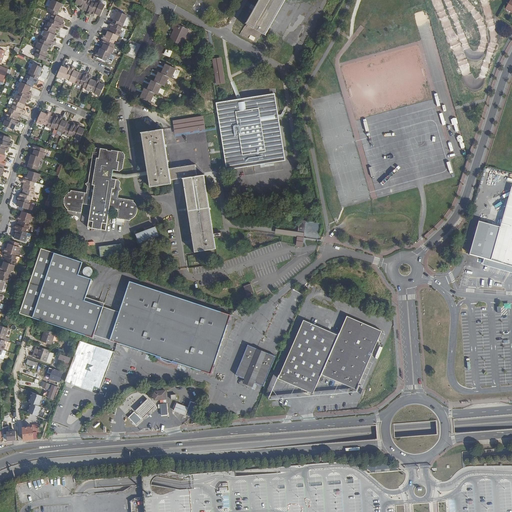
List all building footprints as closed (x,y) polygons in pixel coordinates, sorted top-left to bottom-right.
[(53,0),(47,11),(52,14),(57,16),(62,4),(53,0)] [(87,0),(77,0),(75,4),(80,6),(79,9),(83,10),(87,0)] [(91,15),(96,4),(93,3),(93,2),(89,0),(87,0),(83,10),(88,12),(87,15),(90,17),(91,15)] [(259,0),(240,34),(256,43),(261,33),(265,35),(285,0),(259,0)] [(100,16),(102,14),(105,5),(100,3),(99,4),(96,3),(96,4),(91,15),(94,17),(95,14),(100,16)] [(113,23),(122,28),(127,16),(118,12),(113,23)] [(61,23),(63,18),(57,16),(52,14),(50,19),(51,19),(50,23),(61,27),(62,28),(63,24),(61,23)] [(50,23),(48,22),(47,26),(46,25),(44,30),(45,30),(55,35),(57,30),(59,31),(61,27),(50,23)] [(119,36),(120,37),(122,32),(121,31),(122,28),(113,23),(110,22),(109,26),(111,27),(109,32),(119,36)] [(175,28),(173,31),(169,40),(181,45),(184,38),(182,37),(186,29),(174,23),(172,26),(175,28)] [(55,35),(45,30),(42,35),(44,36),(42,40),(53,45),(54,45),(56,42),(53,40),(56,35),(55,35)] [(103,35),(102,39),(103,39),(113,44),(115,41),(116,41),(119,36),(109,32),(108,31),(106,36),(103,35)] [(42,40),(41,39),(40,43),(38,42),(36,47),(37,48),(47,52),(49,47),(52,48),(53,45),(42,40)] [(111,53),(112,54),(115,49),(113,48),(114,45),(113,44),(103,39),(101,43),(104,44),(101,49),(111,53)] [(132,54),(135,45),(130,43),(126,52),(132,54)] [(47,52),(37,48),(35,53),(36,53),(35,57),(47,62),(48,59),(46,57),(48,53),(47,52)] [(163,54),(170,57),(172,51),(165,48),(163,54)] [(101,49),(100,49),(98,54),(96,52),(94,56),(106,61),(107,58),(109,58),(111,53),(101,49)] [(221,57),(212,58),(215,84),(225,83),(221,57)] [(33,63),(28,75),(38,80),(43,68),(33,63)] [(165,65),(161,73),(157,82),(154,81),(152,80),(148,90),(144,88),(140,98),(150,102),(155,93),(158,94),(161,85),(164,86),(168,77),(171,78),(175,69),(165,65)] [(64,69),(61,68),(57,77),(62,79),(63,78),(66,80),(67,78),(72,67),(68,66),(67,68),(65,68),(64,69)] [(70,81),(75,84),(79,74),(80,73),(75,70),(76,68),(72,66),(72,67),(67,78),(70,80),(70,81)] [(82,75),(79,74),(75,84),(80,86),(80,85),(84,86),(89,75),(89,74),(86,72),(84,75),(82,74),(82,75)] [(28,75),(27,75),(25,78),(24,77),(22,82),(32,87),(33,87),(35,82),(37,84),(39,80),(38,80),(28,75)] [(87,90),(91,92),(92,91),(96,81),(91,79),(92,77),(89,75),(84,86),(83,87),(87,89),(87,90)] [(101,80),(97,79),(96,81),(92,91),(95,92),(95,94),(100,96),(105,85),(100,83),(101,80)] [(32,87),(22,82),(20,82),(18,87),(19,88),(18,91),(19,92),(30,97),(32,93),(29,92),(32,87)] [(32,97),(30,97),(19,92),(17,95),(16,95),(14,100),(25,104),(27,100),(30,101),(32,97)] [(195,169),(195,173),(284,160),(284,158),(226,166),(216,104),(274,95),(273,94),(214,103),(224,164),(195,169)] [(226,166),(284,158),(274,95),(216,104),(226,166)] [(25,104),(14,100),(12,105),(13,106),(12,109),(23,114),(24,114),(25,111),(23,110),(25,104)] [(23,114),(12,109),(11,108),(9,112),(8,111),(6,116),(8,117),(17,121),(19,116),(21,117),(23,114)] [(50,116),(52,113),(48,112),(47,114),(42,112),(37,123),(42,125),(43,124),(46,125),(50,116)] [(51,128),(54,129),(55,128),(60,117),(56,115),(55,118),(50,116),(46,125),(46,127),(50,129),(51,128)] [(67,123),(68,122),(62,120),(63,117),(60,116),(60,117),(55,128),(58,130),(58,131),(63,133),(67,123)] [(203,116),(172,120),(174,134),(205,130),(203,116)] [(20,123),(17,121),(8,117),(6,121),(5,120),(3,125),(14,130),(16,125),(18,126),(20,123)] [(68,135),(72,137),(72,136),(77,124),(73,123),(72,125),(67,123),(63,133),(63,134),(67,136),(68,135)] [(81,125),(78,123),(77,124),(72,136),(75,137),(75,138),(80,141),(85,130),(80,128),(81,125)] [(147,171),(147,174),(149,187),(171,183),(170,178),(182,177),(194,251),(216,248),(204,174),(196,175),(195,173),(195,169),(194,163),(169,167),(162,129),(141,132),(147,171)] [(0,143),(10,147),(11,147),(12,144),(9,143),(11,138),(0,134),(0,143)] [(0,153),(5,155),(6,150),(9,151),(10,147),(0,143),(0,153)] [(42,158),(44,158),(46,153),(44,153),(46,149),(33,145),(32,149),(34,150),(33,155),(42,158)] [(114,178),(114,176),(114,173),(115,170),(122,170),(125,154),(122,151),(96,148),(93,149),(89,182),(85,184),(88,186),(87,193),(73,191),(69,193),(66,196),(65,200),(65,204),(67,207),(69,209),(69,211),(82,213),(84,205),(92,206),(89,228),(107,231),(110,208),(118,210),(118,219),(132,220),(136,218),(138,213),(139,207),(137,205),(134,202),(134,201),(118,198),(119,192),(123,190),(120,187),(121,179),(114,178)] [(42,158),(33,155),(31,155),(28,167),(38,170),(42,158)] [(35,182),(37,183),(38,179),(39,180),(41,174),(29,170),(28,176),(25,175),(24,179),(35,182)] [(24,188),(34,192),(36,186),(34,186),(35,182),(24,179),(23,178),(21,182),(24,183),(23,188),(24,188)] [(511,185),(511,186),(500,227),(491,260),(511,265),(511,185)] [(30,200),(31,200),(32,197),(34,197),(35,192),(34,192),(24,188),(22,194),(20,193),(19,196),(30,200)] [(29,203),(30,200),(19,196),(17,196),(16,200),(19,201),(17,206),(29,209),(31,204),(29,203)] [(32,220),(33,215),(22,211),(21,217),(18,215),(16,219),(19,220),(29,223),(30,220),(32,220)] [(29,229),(30,224),(29,223),(19,220),(17,225),(15,224),(13,228),(14,228),(26,232),(27,229),(29,229)] [(299,220),(297,231),(275,229),(274,234),(296,236),(295,246),(302,246),(305,223),(315,224),(313,234),(318,234),(320,222),(299,220)] [(491,260),(500,227),(479,221),(470,254),(484,258),(491,260)] [(135,235),(139,244),(158,235),(154,226),(135,235)] [(26,236),(27,232),(26,232),(14,228),(13,232),(16,233),(14,238),(25,242),(27,237),(26,236)] [(18,246),(19,243),(11,240),(10,243),(9,243),(7,249),(4,248),(3,251),(4,252),(15,255),(16,252),(18,253),(20,247),(18,246)] [(118,244),(97,247),(98,257),(119,254),(118,244)] [(83,261),(41,247),(20,313),(93,337),(94,334),(111,340),(124,344),(157,354),(156,357),(161,358),(161,357),(173,361),(172,363),(177,364),(178,363),(212,374),(231,314),(144,286),(130,281),(120,311),(104,306),(85,300),(92,278),(79,274),(83,261)] [(4,262),(15,265),(17,260),(15,260),(16,256),(15,255),(4,252),(3,256),(5,257),(4,262)] [(511,265),(484,258),(483,265),(511,272),(511,265)] [(0,270),(10,273),(11,274),(12,270),(13,271),(15,265),(4,262),(2,266),(0,265),(0,270)] [(84,266),(81,274),(89,276),(92,269),(84,266)] [(0,279),(6,282),(8,283),(10,277),(8,277),(10,273),(0,270),(0,279)] [(257,282),(251,284),(254,292),(260,290),(257,282)] [(244,297),(254,294),(250,283),(240,287),(244,297)] [(338,335),(321,375),(356,389),(381,330),(346,315),(338,335)] [(310,393),(313,394),(319,381),(321,376),(321,375),(338,335),(303,320),(278,380),(301,389),(310,393)] [(9,328),(7,328),(0,325),(0,338),(5,340),(9,328)] [(51,345),(55,333),(45,330),(42,342),(51,345)] [(95,387),(97,388),(100,389),(113,353),(110,352),(80,341),(65,382),(93,392),(95,387)] [(277,355),(248,344),(236,375),(245,379),(244,382),(253,386),(255,382),(264,386),(277,355)] [(35,356),(45,360),(49,349),(39,345),(35,356)] [(50,361),(54,350),(49,349),(45,360),(50,361)] [(59,357),(69,361),(71,357),(61,353),(59,357)] [(59,381),(63,372),(53,369),(50,378),(59,381)] [(47,389),(49,383),(44,381),(41,387),(47,389)] [(53,398),(58,386),(53,384),(49,396),(53,398)] [(166,390),(151,392),(151,397),(155,397),(156,399),(167,398),(166,390)] [(39,406),(43,396),(33,392),(29,402),(30,402),(31,403),(39,406)] [(134,412),(141,419),(150,410),(155,406),(148,399),(134,412)] [(28,412),(38,416),(42,407),(39,406),(31,403),(28,412)] [(188,406),(177,403),(174,410),(185,414),(188,406)] [(135,424),(141,419),(134,412),(128,417),(135,424)] [(23,427),(24,440),(37,439),(37,432),(38,432),(37,425),(32,425),(32,427),(23,427)] [(2,427),(2,428),(3,435),(4,435),(4,439),(7,439),(7,441),(16,440),(16,431),(8,432),(8,427),(2,427)]
